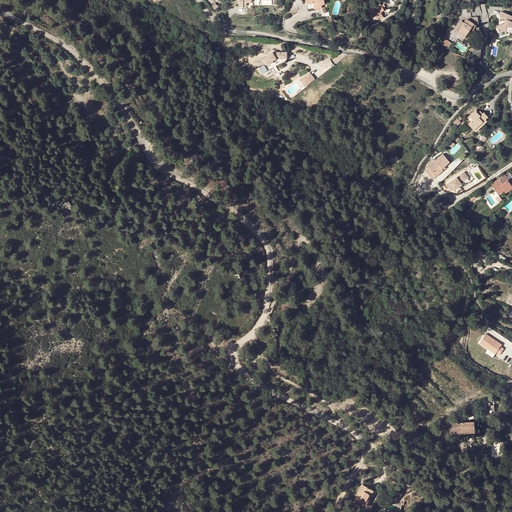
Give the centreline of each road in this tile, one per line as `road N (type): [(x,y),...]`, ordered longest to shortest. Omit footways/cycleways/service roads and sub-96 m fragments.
road 1 (track): [(339,511),(339,496),(362,463),(362,439),(240,375),(230,358),(267,309),(262,239),(233,210),(151,163),(87,65),(0,8)]
road 2 (unclassified): [(511,72),(472,95),(452,92),(337,48),(226,30),(199,0)]
road 3 (track): [(267,309),(301,238),(317,259),(304,309)]
